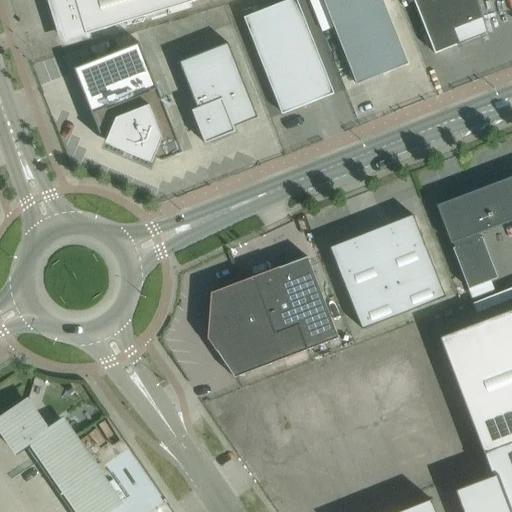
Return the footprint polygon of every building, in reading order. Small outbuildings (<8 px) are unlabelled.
[(52,0),(65,40),(197,0),(52,0)] [(333,94),(296,0),(287,0),(243,17),(281,114),(333,94)] [(408,64),(382,0),(322,0),(350,69),(350,70),(351,70),(352,70),(357,82),(373,76),(381,73),(381,74),(408,64)] [(487,33),(477,0),(440,0),(416,8),(434,53),(487,33)] [(74,69),(100,135),(107,138),(105,144),(151,164),(154,158),(161,161),(183,153),(139,43),(74,69)] [(204,144),(225,136),(235,132),(233,127),(256,117),(227,43),(179,62),(197,108),(191,110),(204,144)] [(452,248),(468,289),(497,278),(481,237),(479,238),(477,234),(511,221),(511,176),(436,206),(451,244),(453,243),(455,247),(452,248)] [(445,296),(412,215),(408,216),(410,220),(334,250),(333,246),(329,248),(362,329),(445,296)] [(216,351),(234,378),(308,350),(338,338),(307,257),(279,268),(279,267),(254,277),(211,293),(207,339),(216,351)] [(511,310),(440,338),(484,454),(511,443),(511,310)] [(27,402),(0,419),(0,429),(16,453),(30,443),(77,511),(105,511),(119,503),(62,420),(46,430),(27,402)] [(96,447),(120,429),(114,420),(89,439),(96,447)] [(492,476),(455,491),(462,511),(511,511),(511,443),(484,454),(492,476)] [(435,511),(430,500),(399,511),(435,511)]
